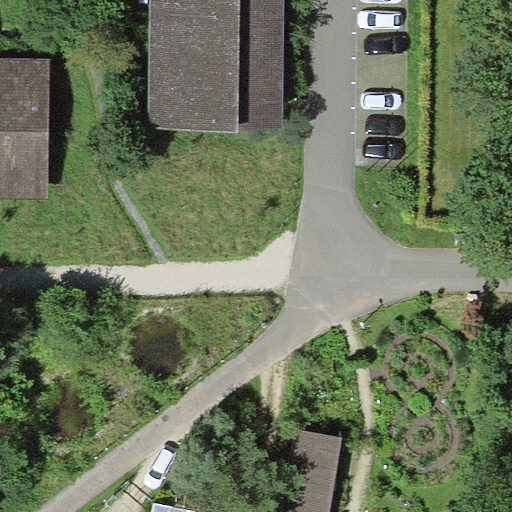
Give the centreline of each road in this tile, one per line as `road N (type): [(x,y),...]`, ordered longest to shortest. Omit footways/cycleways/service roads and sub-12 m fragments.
road 1 (residential): [(356,0),(349,273),(511,277)]
road 2 (track): [(55,511),(349,273)]
